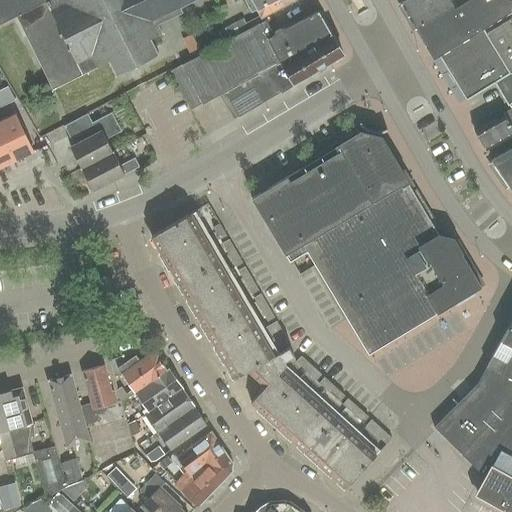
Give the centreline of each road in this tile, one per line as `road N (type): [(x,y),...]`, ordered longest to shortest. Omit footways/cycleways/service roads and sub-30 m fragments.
road 1 (residential): [(112,215),(219,169),(376,74)]
road 2 (residential): [(376,74),(478,241),(511,271)]
road 3 (residential): [(511,211),(410,52)]
road 4 (unclassified): [(407,432),(467,364),(511,285)]
road 5 (residential): [(281,463),(166,324)]
road 6 (residential): [(0,376),(72,356),(81,341),(166,324)]
road 7 (residential): [(166,324),(112,215)]
